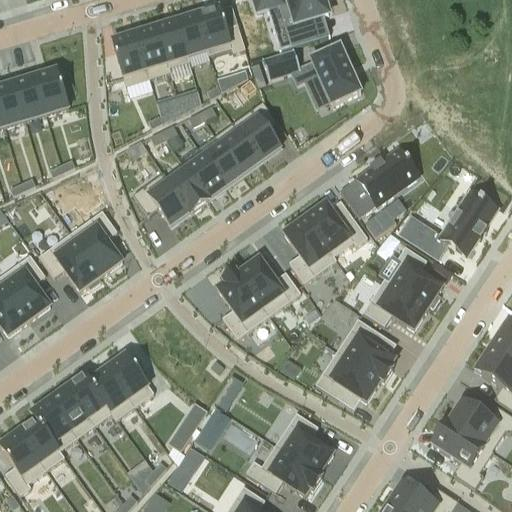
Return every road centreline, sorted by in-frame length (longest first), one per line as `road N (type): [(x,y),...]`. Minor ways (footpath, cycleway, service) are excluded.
road 1 (residential): [(363,0),(392,90),(381,121),(0,398)]
road 2 (residential): [(349,511),(511,259)]
road 3 (residential): [(0,38),(121,0)]
